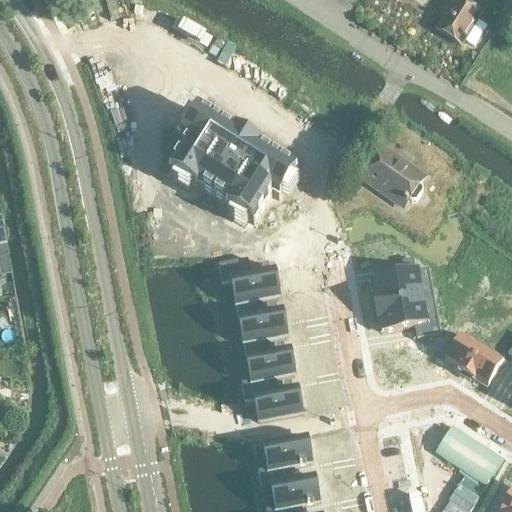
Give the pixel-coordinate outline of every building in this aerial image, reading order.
[(462,46),(465,42),(474,48),(486,28),(477,22),(481,16),(455,0),(436,30),(462,46)] [(187,146),(169,175),(196,192),(198,190),(227,208),(225,210),(253,226),(271,197),(278,202),(295,175),(259,153),(260,151),(233,134),(232,136),(197,114),(180,141),(187,146)] [(415,202),(422,193),(421,189),(418,187),(424,179),(385,152),(364,181),(403,208),(408,201),(411,203),(415,202)] [(6,244),(0,245),(0,256),(8,255),(9,255),(8,251),(6,244)] [(247,261),(218,267),(221,286),(231,284),(235,307),(255,303),(279,298),(274,273),(250,277),(247,261)] [(404,276),(371,283),(374,295),(372,295),(375,309),(433,297),(428,272),(415,274),(412,262),(402,264),(404,276)] [(433,297),(375,309),(377,323),(379,322),(382,334),(414,328),(417,341),(440,336),(433,297)] [(255,303),(235,307),(243,345),(263,342),(286,337),(281,312),(258,316),(255,303)] [(461,339),(446,363),(459,371),(475,381),(487,389),(502,365),(461,339)] [(266,356),(263,342),(243,345),(251,385),(294,377),(289,351),(266,356)] [(271,381),(251,385),(254,402),(258,424),(301,416),(296,391),(273,395),(271,381)] [(452,426),(435,454),(487,485),(504,457),(452,426)] [(267,471),(257,473),(261,491),(271,489),(270,488),(290,484),(288,470),(311,466),(306,440),(263,448),(267,471)] [(443,511),(471,511),(486,486),(463,474),(443,511)] [(290,484),(270,488),(271,489),(275,510),(275,511),(295,511),(295,509),(318,505),(314,479),(290,484)] [(511,511),(511,496),(503,511),(511,511)] [(423,511),(420,499),(412,501),(414,511),(423,511)]
